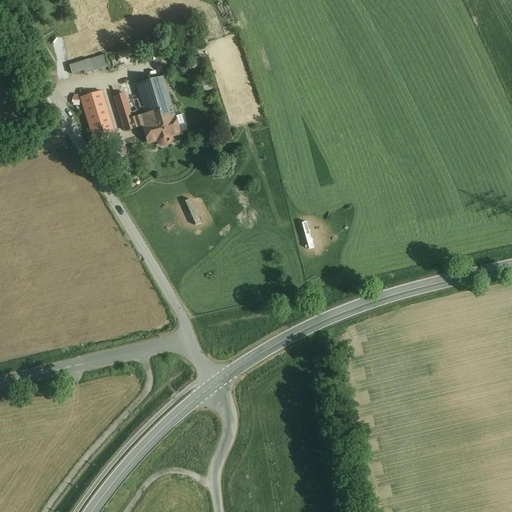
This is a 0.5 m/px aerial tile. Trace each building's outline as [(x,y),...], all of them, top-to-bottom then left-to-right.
[(185,9),(159,19),(161,24),(187,15),(185,9)] [(68,64),(71,75),(81,72),(83,76),(110,68),(106,53),(68,64)] [(163,79),(137,88),(146,114),(171,106),(163,79)] [(113,133),(102,93),(83,99),(94,138),(113,133)] [(126,96),(115,99),(127,136),(137,132),(132,115),(126,96)] [(146,114),(143,115),(142,112),(132,115),(137,132),(144,130),(149,145),(159,142),(160,144),(162,146),(165,147),(168,146),(170,145),(172,143),(173,140),(172,137),(180,135),(171,106),(146,114)] [(210,216),(205,218),(212,232),(216,230),(210,216)]
